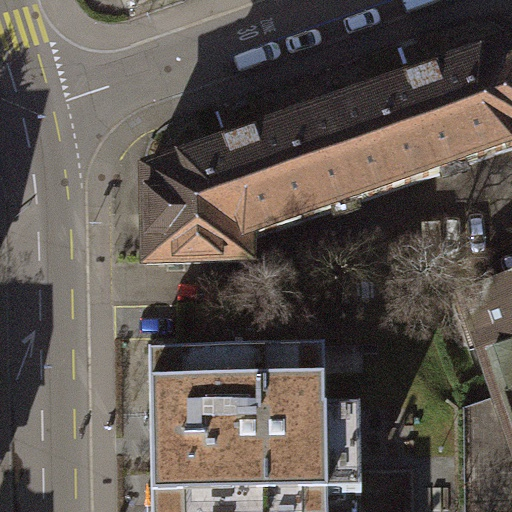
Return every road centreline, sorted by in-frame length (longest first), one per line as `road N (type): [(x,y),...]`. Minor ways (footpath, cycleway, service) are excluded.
road 1 (primary): [(62,511),(38,104)]
road 2 (residential): [(38,104),(364,0)]
